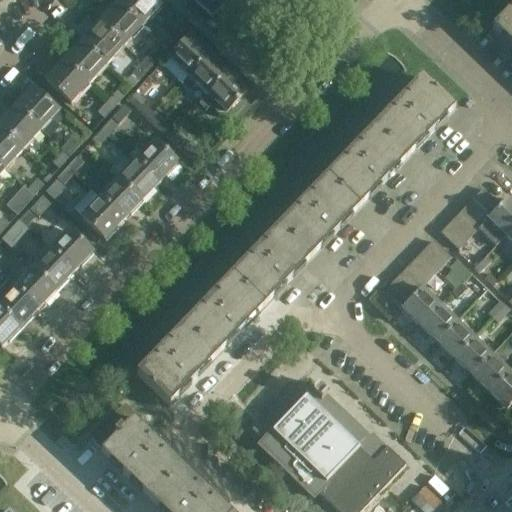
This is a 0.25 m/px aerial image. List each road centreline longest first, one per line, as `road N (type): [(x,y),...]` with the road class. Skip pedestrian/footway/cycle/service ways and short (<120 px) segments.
road 1 (residential): [(0,411),(291,108)]
road 2 (residential): [(242,511),(185,457),(187,426),(292,320),(314,320),(327,310)]
road 3 (residential): [(327,310),(511,121)]
road 4 (residential): [(502,482),(327,310)]
road 5 (residential): [(511,112),(398,0)]
road 6 (residential): [(291,108),(225,42),(264,0)]
road 7 (residential): [(291,108),(393,0)]
road 8 (residential): [(93,511),(0,422)]
